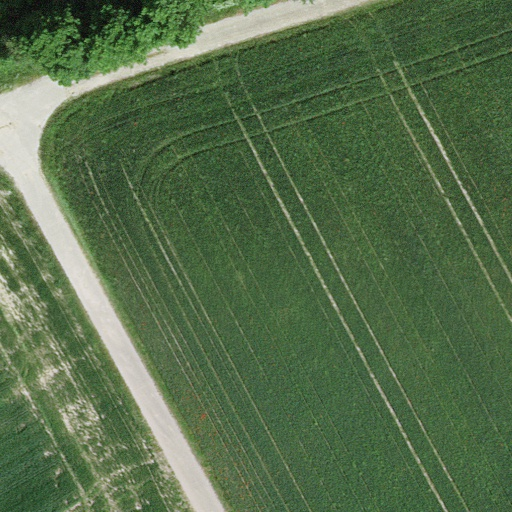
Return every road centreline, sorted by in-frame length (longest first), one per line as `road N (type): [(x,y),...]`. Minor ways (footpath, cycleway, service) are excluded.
road 1 (track): [(0,129),(208,511)]
road 2 (track): [(0,113),(312,0)]
